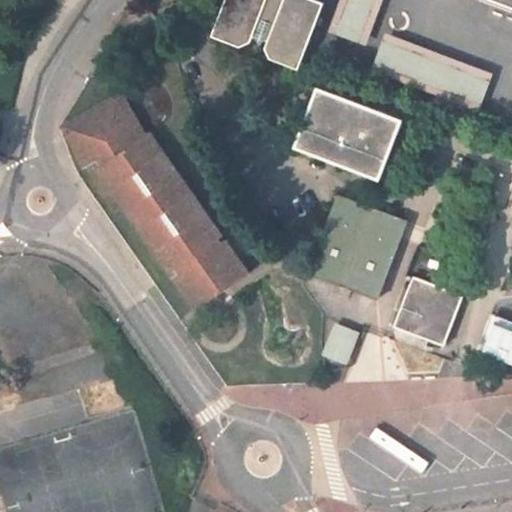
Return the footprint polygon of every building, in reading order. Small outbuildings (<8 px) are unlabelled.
[(301,64),(321,11),(294,1),(293,0),(225,0),(214,30),(248,44),(251,42),(254,35),(269,40),(266,47),(268,51),(301,64)] [(511,0),(340,0),(329,31),(365,46),(382,0),(494,0),(511,6),(511,0)] [(386,32),(371,70),(479,111),(493,73),(386,32)] [(403,120),(319,87),(296,145),(380,178),(403,120)] [(217,238),(222,234),(151,133),(142,140),(136,131),(140,127),(121,94),(109,101),(111,106),(94,116),(91,111),(63,127),(84,165),(98,159),(103,166),(98,170),(169,271),(173,267),(179,276),(174,279),(178,284),(180,285),(182,287),(191,291),(195,292),(204,292),(211,290),(213,289),(209,282),(218,276),(223,282),(226,278),(230,273),(231,268),(232,258),(230,249),(227,242),(222,246),(217,238)] [(408,221),(338,194),(308,273),(378,299),(408,221)] [(218,276),(209,282),(213,289),(223,282),(218,276)] [(464,295),(413,276),(394,326),(444,345),(464,295)] [(335,322),(322,354),(346,364),(359,332),(335,322)]
